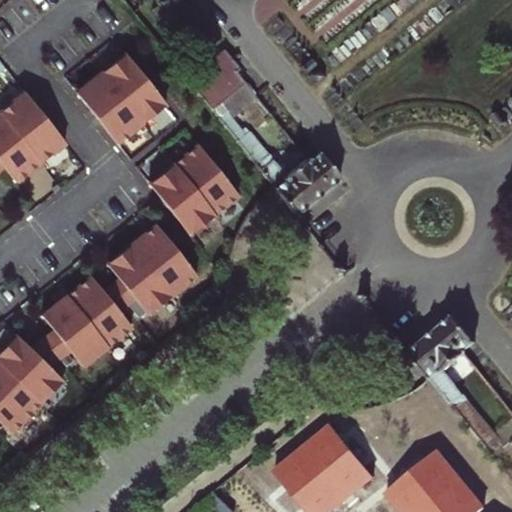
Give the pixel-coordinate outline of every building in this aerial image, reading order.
[(316,11),(332,1),(331,0),(296,0),(319,32),(327,27),(316,11)] [(222,49),(184,81),(271,189),(293,215),(340,178),(318,152),(308,160),(305,157),(283,175),(233,115),(254,97),(233,71),(237,68),(222,49)] [(123,55),(74,94),(114,145),(164,106),(123,55)] [(184,81),(171,65),(155,77),(257,200),(271,189),(184,81)] [(63,145),(22,94),(0,111),(0,166),(1,168),(13,184),(63,145)] [(196,147),(146,186),(187,237),(236,198),(196,147)] [(194,278),(153,227),(104,266),(115,281),(124,291),(133,302),(145,317),(194,278)] [(100,293),(88,278),(39,317),(50,332),(59,343),(68,354),(79,368),(128,329),(117,315),(108,304),(100,293)] [(110,284),(107,287),(125,309),(133,302),(124,291),(115,281),(110,284)] [(104,289),(100,293),(108,304),(117,315),(125,309),(107,287),(104,289)] [(466,426),(511,482),(511,419),(494,434),(442,371),(464,352),(462,350),(473,341),(451,315),(406,352),(427,379),(458,416),(466,426)] [(42,339),(40,340),(50,354),(57,363),(68,354),(59,343),(50,332),(42,339)] [(13,336),(0,349),(0,427),(7,435),(60,382),(47,370),(36,359),(27,350),(13,336)] [(36,343),(27,350),(36,359),(47,370),(57,363),(50,354),(40,340),(36,343)] [(444,426),(449,423),(458,416),(427,379),(414,389),(444,426)] [(408,413),(402,396),(398,397),(378,404),(371,406),(378,423),(408,413)] [(283,511),(351,442),(318,409),(223,487),(243,506),(237,511),(283,511)] [(458,416),(449,423),(457,434),(466,426),(458,416)] [(511,511),(511,482),(466,426),(457,434),(449,440),(508,511),(511,511)] [(230,511),(212,494),(193,511),(230,511)]
